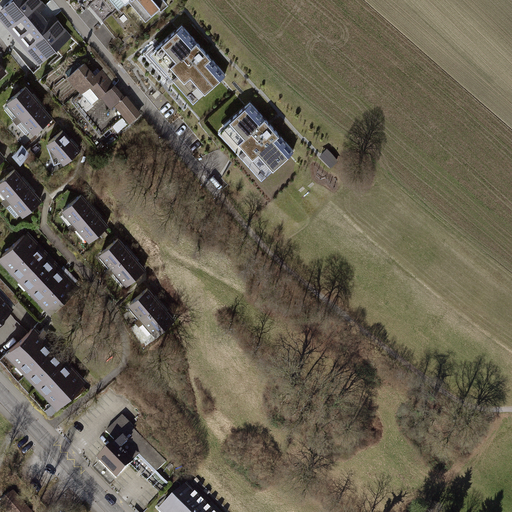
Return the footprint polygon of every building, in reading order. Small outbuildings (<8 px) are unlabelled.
[(39,0),(18,0),(0,15),(35,57),(66,32),(39,0)] [(129,0),(145,19),(159,7),(161,9),(169,2),(167,0),(129,0)] [(207,51),(182,23),(150,51),(173,77),(159,89),(160,91),(162,93),(176,81),(194,101),(227,73),(207,51)] [(67,75),(81,92),(90,86),(99,98),(101,96),(110,107),(114,104),(129,122),(141,112),(126,94),(125,95),(115,83),(114,83),(101,68),(95,74),(84,61),(67,75)] [(14,121),(40,100),(26,83),(6,100),(18,114),(12,118),(14,121)] [(127,124),(129,122),(114,104),(110,107),(101,96),(99,98),(90,86),(81,92),(71,100),(70,98),(65,103),(75,116),(78,113),(80,116),(77,118),(90,133),(95,129),(100,136),(122,118),(127,124)] [(53,115),(40,100),(14,121),(17,124),(23,119),(33,132),(53,115)] [(270,122),(250,101),(218,129),(262,179),(294,150),(270,122)] [(54,164),(62,161),(64,162),(80,147),(63,127),(46,142),(47,144),(46,145),(54,164)] [(1,203),(3,205),(28,184),(15,167),(0,180),(0,189),(7,198),(1,203)] [(11,203),(22,216),(42,199),(28,184),(3,205),(5,208),(11,203)] [(81,191),(62,208),(73,222),(68,226),(70,229),(95,207),(81,191)] [(95,207),(70,229),(72,232),(78,227),(89,240),(109,223),(95,207)] [(79,284),(28,229),(0,255),(0,259),(49,312),(79,284)] [(105,270),(107,273),(132,251),(119,235),(99,252),(110,265),(105,270)] [(115,271),(126,284),(146,267),(132,251),(107,273),(110,276),(115,271)] [(134,320),(136,323),(162,301),(148,285),(128,302),(139,315),(134,320)] [(0,319),(13,307),(3,296),(0,298),(0,319)] [(144,321),(155,334),(175,317),(162,301),(136,323),(139,326),(144,321)] [(35,324),(5,352),(56,407),(87,379),(35,324)] [(106,432),(115,441),(96,461),(116,481),(131,466),(160,494),(170,485),(157,472),(167,461),(133,427),(134,426),(123,415),(106,432)] [(212,511),(186,485),(157,511),(212,511)] [(31,511),(14,491),(0,502),(0,506),(5,511),(31,511)]
